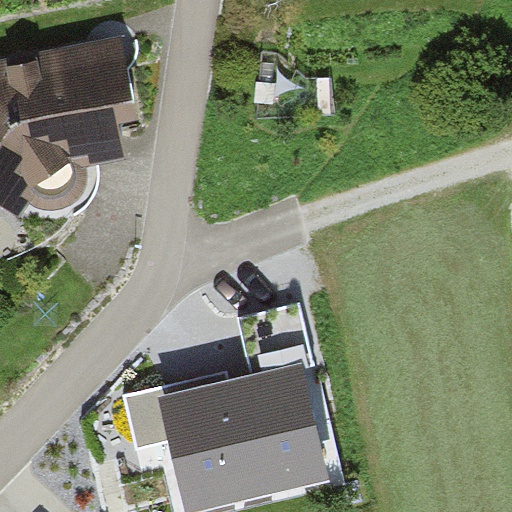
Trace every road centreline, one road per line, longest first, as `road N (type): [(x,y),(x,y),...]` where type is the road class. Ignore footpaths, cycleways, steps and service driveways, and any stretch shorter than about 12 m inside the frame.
road 1 (residential): [(0,456),(158,290),(203,0)]
road 2 (track): [(158,290),(303,220),(511,163)]
